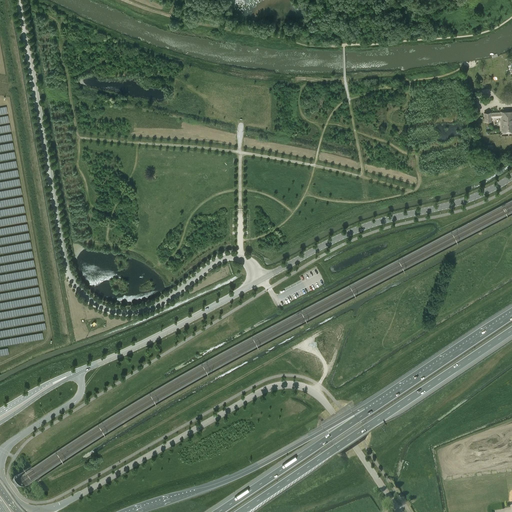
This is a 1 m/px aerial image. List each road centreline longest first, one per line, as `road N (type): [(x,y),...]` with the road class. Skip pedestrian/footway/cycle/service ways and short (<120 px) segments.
road 1 (tertiary): [(399,511),(328,406),(295,385),(263,391),(56,507),(28,508),(0,473)]
road 2 (tertiary): [(511,177),(450,206),(340,237),(77,371)]
road 3 (motorway): [(240,511),(511,330)]
road 4 (motorway): [(367,412),(235,477),(131,511)]
road 5 (motorway): [(367,412),(218,511)]
road 6 (motorway): [(511,315),(367,412)]
road 7 (tertiary): [(0,455),(79,397),(77,371)]
